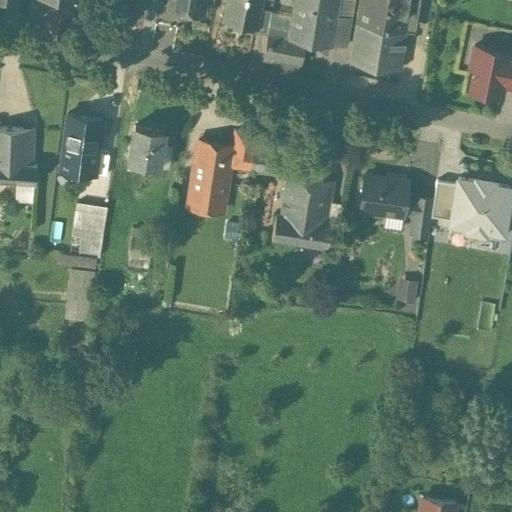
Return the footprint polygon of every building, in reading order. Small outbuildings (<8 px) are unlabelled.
[(47,0),(36,0),(34,17),(45,19),(47,0)] [(75,0),(62,0),(61,13),(74,15),(75,0)] [(171,0),(170,6),(200,11),(201,0),(171,0)] [(259,0),(226,0),(223,17),(254,23),(258,8),(259,0)] [(337,0),(294,0),(290,27),(288,42),(301,44),(303,37),(330,41),(337,0)] [(419,0),(359,0),(358,6),(414,16),(416,16),(419,0)] [(414,16),(358,6),(351,46),(363,48),(359,77),(402,86),(409,46),(422,48),(425,26),(413,23),(414,16)] [(254,23),(253,31),(264,33),(269,10),(258,8),(254,23)] [(290,27),(270,24),(265,55),(298,62),(301,44),(288,42),(290,27)] [(509,52),(474,44),(470,65),(475,66),(470,88),(500,94),(503,83),(511,85),(511,54),(509,54),(509,52)] [(101,118),(67,114),(61,157),(60,167),(70,169),(71,159),(79,160),(78,165),(95,168),(96,161),(101,118)] [(161,127),(131,124),(127,160),(156,164),(161,127)] [(34,127),(0,125),(0,162),(10,163),(10,153),(19,153),(20,146),(33,147),(34,127)] [(254,132),(235,129),(232,144),(233,144),(229,164),(249,168),(252,147),(254,132)] [(226,144),(197,139),(187,205),(222,210),(226,179),(220,178),(226,144)] [(0,178),(35,180),(36,163),(32,162),(33,147),(20,146),(19,153),(10,153),(10,163),(0,162),(0,178)] [(333,181),(288,174),(282,213),(277,212),(273,236),(327,245),(331,221),(326,220),(333,181)] [(407,180),(364,174),(359,206),(365,207),(368,212),(380,213),(385,210),(413,214),(415,196),(405,195),(407,180)] [(510,186),(458,177),(451,220),(468,223),(468,227),(483,230),(484,226),(502,229),(510,186)] [(431,197),(416,195),(415,196),(413,214),(411,230),(426,232),(431,197)] [(106,206),(76,201),(72,226),(87,228),(102,231),(106,206)] [(102,231),(87,228),(84,248),(99,250),(102,231)] [(173,239),(160,237),(158,251),(171,252),(173,239)] [(58,249),(56,258),(93,266),(95,257),(58,249)] [(93,274),(69,272),(64,316),(88,319),(93,274)] [(398,274),(396,296),(415,298),(417,276),(398,274)] [(453,511),(455,501),(421,495),(418,511),(453,511)]
